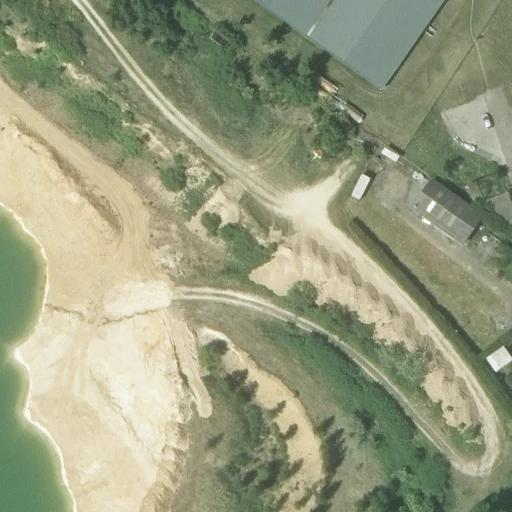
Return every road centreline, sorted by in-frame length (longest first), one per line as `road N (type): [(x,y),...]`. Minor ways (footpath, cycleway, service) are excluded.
road 1 (track): [(81,0),(153,95),(330,227),(478,393),(494,454),(491,488),(464,511)]
road 2 (track): [(0,405),(62,345),(145,299),(227,296),(339,348),(431,431),(456,467),(491,488)]
road 3 (track): [(62,345),(103,349),(137,367),(189,432),(192,474),(157,511)]
